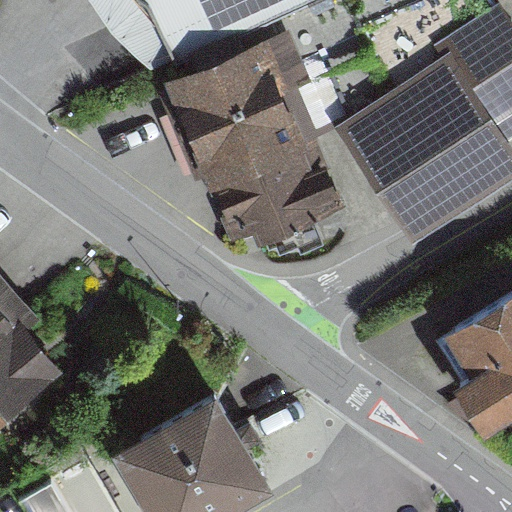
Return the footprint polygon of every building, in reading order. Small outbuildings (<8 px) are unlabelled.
[(90,0),(111,31),(150,68),(174,58),(149,0),(90,0)] [(149,0),(174,58),(310,0),(149,0)] [(293,25),(163,80),(166,87),(159,90),(197,180),(205,177),(207,186),(303,147),(300,140),(318,132),(350,114),(323,48),(305,56),(293,25)] [(511,180),(511,142),(453,52),(338,127),(415,244),(511,180)] [(349,208),(318,132),(300,140),(303,147),(207,186),(231,242),(256,232),(261,244),(266,242),(271,253),(280,249),(282,255),(300,247),(303,254),(325,245),(315,222),(349,208)] [(0,270),(0,424),(64,371),(35,338),(49,328),(0,270)] [(511,419),(511,296),(446,337),(471,378),(456,387),(485,436),(511,419)] [(186,511),(277,458),(218,359),(113,421),(167,511),(186,511)]
